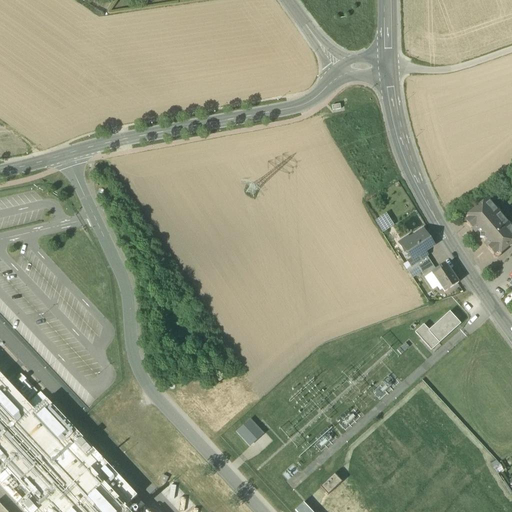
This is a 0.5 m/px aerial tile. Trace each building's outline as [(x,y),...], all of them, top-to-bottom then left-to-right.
[(511,244),(511,229),(487,200),(468,216),(470,218),(466,221),(472,229),(473,228),(475,231),(474,231),(475,232),(477,231),(480,235),(480,238),(484,238),(487,242),(485,244),(486,245),(486,244),(489,247),(488,248),(495,255),(498,252),(500,254),(511,244)] [(423,231),(409,240),(412,245),(406,249),(413,259),(413,260),(424,252),(434,246),(423,231)] [(424,252),(413,260),(413,259),(408,262),(413,268),(417,265),(416,265),(428,257),(424,252)] [(428,257),(416,265),(417,265),(424,277),(431,272),(435,270),(428,257)] [(448,267),(442,270),(440,267),(435,270),(431,272),(443,289),(445,293),(459,284),(448,267)] [(443,289),(431,272),(424,277),(433,290),(438,286),(441,291),(443,289)] [(450,312),(429,331),(424,325),(415,333),(431,351),(461,324),(450,312)] [(405,343),(397,351),(401,355),(409,348),(405,343)] [(128,511),(125,508),(137,497),(46,400),(34,412),(0,374),(0,422),(65,492),(66,491),(83,509),(85,507),(89,511),(128,511)] [(83,509),(66,491),(65,492),(0,422),(0,473),(5,469),(12,475),(29,494),(18,504),(25,511),(89,511),(85,507),(83,509)] [(238,432),(250,446),(262,436),(250,422),(238,432)] [(265,433),(257,441),(264,449),(272,441),(265,433)] [(0,473),(0,485),(0,486),(1,486),(1,485),(9,477),(10,477),(12,475),(5,469),(0,473)] [(334,475),(320,488),(328,496),(342,483),(334,475)] [(10,477),(1,486),(17,503),(21,499),(13,490),(18,486),(15,483),(17,482),(14,479),(12,480),(10,477)] [(311,511),(303,503),(295,511),(311,511)]
